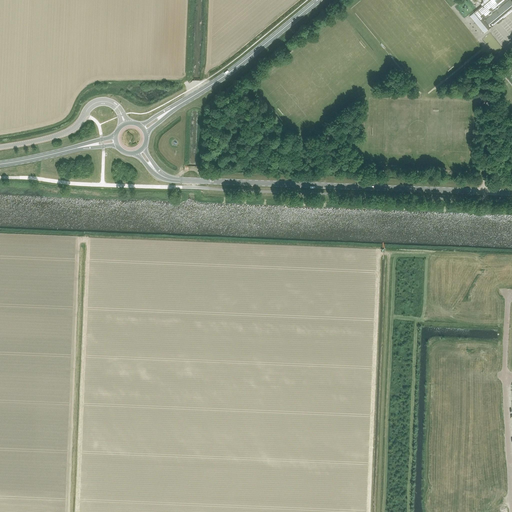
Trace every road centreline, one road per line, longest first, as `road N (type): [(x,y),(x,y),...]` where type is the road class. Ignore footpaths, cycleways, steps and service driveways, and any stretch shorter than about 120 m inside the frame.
road 1 (unclassified): [(484,192),(159,174)]
road 2 (residential): [(511,500),(463,505),(451,441),(456,376),(504,375)]
road 3 (primary): [(176,106),(317,0)]
road 4 (unclassified): [(484,192),(489,71),(511,48)]
road 5 (unclassified): [(0,147),(64,133),(99,101),(120,112)]
